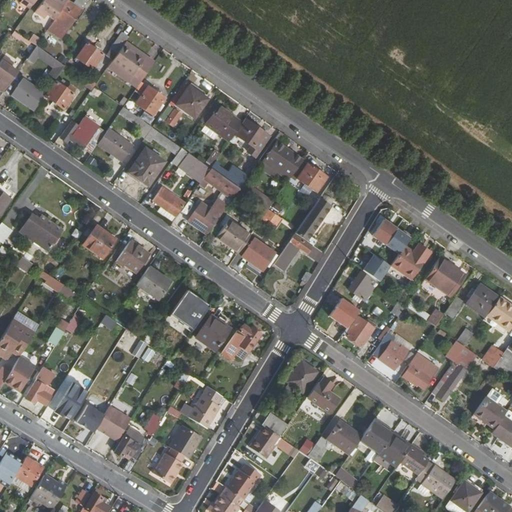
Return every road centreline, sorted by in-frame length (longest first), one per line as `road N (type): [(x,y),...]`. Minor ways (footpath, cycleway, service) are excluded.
road 1 (residential): [(293,328),(0,122)]
road 2 (tertiary): [(385,179),(129,0)]
road 3 (residential): [(511,482),(293,328)]
road 4 (residential): [(181,511),(293,328)]
road 5 (residential): [(0,411),(167,511)]
road 6 (residential): [(293,328),(385,179)]
road 7 (tertiary): [(511,269),(385,179)]
